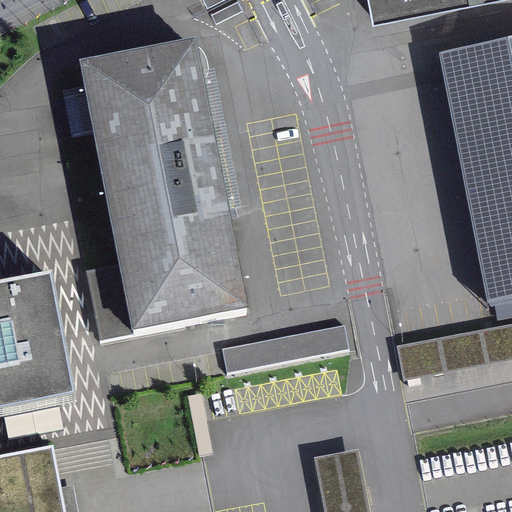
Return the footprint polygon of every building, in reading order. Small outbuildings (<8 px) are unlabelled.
[(369,0),(373,21),(486,0),(369,0)] [(511,301),(511,43),(440,57),(488,306),(511,301)] [(85,66),(133,331),(243,311),(194,46),(85,66)] [(0,410),(72,396),(49,279),(0,288),(0,410)] [(511,359),(511,325),(399,348),(406,380),(511,359)] [(345,328),(224,351),(229,374),(349,351),(345,328)] [(0,511),(61,511),(50,451),(0,460),(0,511)] [(367,511),(358,457),(321,464),(329,511),(367,511)]
